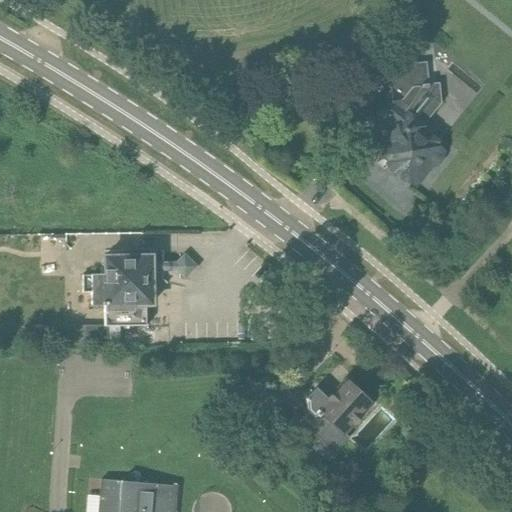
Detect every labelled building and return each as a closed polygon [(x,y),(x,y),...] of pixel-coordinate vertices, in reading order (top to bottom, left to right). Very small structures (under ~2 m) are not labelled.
[(444,156),(444,155),(446,152),(437,145),(441,140),(422,125),(440,103),(438,84),(427,85),(426,64),(412,65),(400,56),(380,82),(391,91),(373,113),(386,122),(387,121),(394,127),(375,151),(389,163),(388,165),(391,167),(390,168),(391,169),(391,173),(398,178),(402,178),(403,178),(415,187),(431,167),(433,168),(435,168),(437,167),(438,166),(440,165),(441,164),(442,162),(443,160),(444,158),(444,156)] [(150,258),(150,251),(104,251),(104,271),(82,271),(82,287),(90,287),(90,303),(105,303),(106,327),(146,326),(146,311),(141,311),(141,305),(151,305),(150,277),(151,277),(150,275),(154,272),(161,272),(163,272),(163,263),(163,262),(161,263),(154,263),(150,260),(150,258)] [(307,412),(302,418),(298,424),(333,455),(347,439),(341,435),(370,404),(345,381),(327,401),(315,390),(307,399),(307,410),(307,412)] [(261,424),(275,408),(280,402),(263,386),(257,393),(243,409),(261,424)] [(345,472),(346,467),(342,463),(337,464),(331,470),(339,479),(345,472)] [(174,511),(177,486),(100,480),(100,482),(102,482),(100,498),(99,498),(99,499),(100,499),(99,511),(174,511)]
